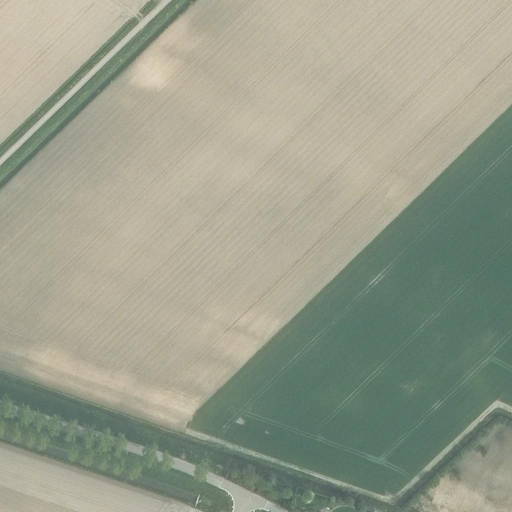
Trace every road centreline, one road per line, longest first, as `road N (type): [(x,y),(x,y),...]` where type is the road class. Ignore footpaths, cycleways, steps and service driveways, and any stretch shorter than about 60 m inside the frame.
road 1 (unclassified): [(251,498),(170,461),(0,404)]
road 2 (unclassified): [(0,165),(169,0)]
